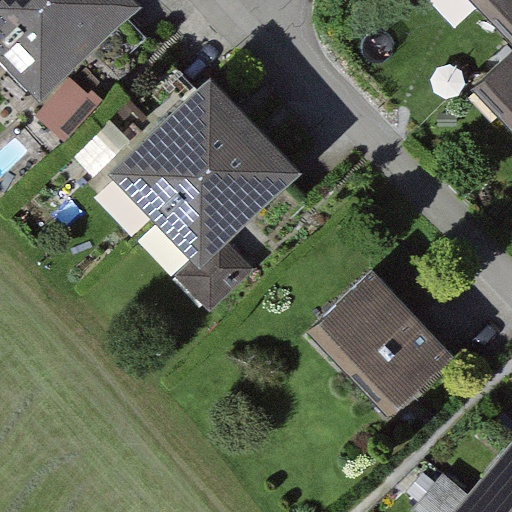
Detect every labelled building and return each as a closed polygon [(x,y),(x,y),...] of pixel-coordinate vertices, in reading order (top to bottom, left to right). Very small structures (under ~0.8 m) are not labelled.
[(53,0),(0,50),(0,60),(40,103),(141,7),(134,0),(53,0)] [(0,0),(0,50),(53,0),(0,0)] [(511,0),(474,0),(511,39),(511,0)] [(511,47),(472,86),(511,127),(511,47)] [(71,79),(35,118),(65,145),(104,101),(93,92),(90,96),(71,79)] [(109,177),(154,224),(256,127),(210,79),(109,177)] [(190,262),(200,272),(229,244),(302,174),(256,127),(154,224),(190,262)] [(190,262),(175,276),(210,313),(254,271),(229,244),(200,272),(190,262)] [(453,355),(370,267),(304,329),(387,417),(453,355)] [(511,511),(511,445),(455,511),(511,511)]
